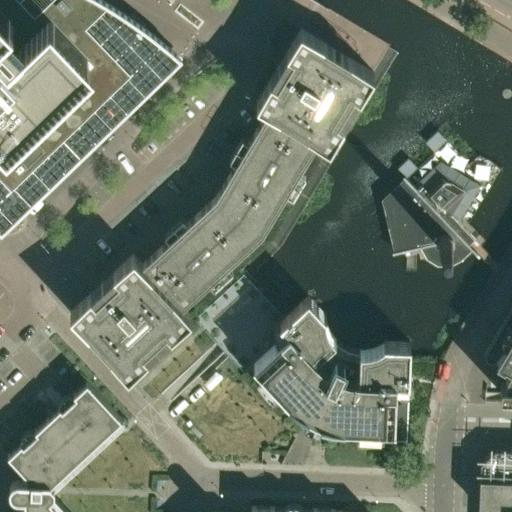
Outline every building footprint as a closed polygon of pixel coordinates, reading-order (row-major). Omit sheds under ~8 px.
[(104,0),(0,0),(0,228),(1,230),(181,56),(170,46),(158,37),(146,28),(142,24),(137,21),(133,18),(120,10),(108,2),(104,0)] [(256,102),(265,107),(267,108),(216,195),(142,262),(133,253),(113,271),(118,277),(95,298),(90,292),(70,311),(128,373),(191,316),(182,306),(262,232),(286,192),(318,139),(329,146),(374,72),(300,27),(256,102)] [(404,177),(381,199),(392,254),(399,252),(417,248),(420,247),(426,258),(437,265),(450,265),(461,259),(471,250),(472,250),(476,255),(477,254),(478,253),(469,244),(474,239),(458,221),(480,185),(440,160),(419,180),(422,183),(417,188),(414,185),(408,179),(406,178),(404,175),(402,176),(404,177)] [(243,275),(195,320),(201,326),(205,331),(216,342),(225,352),(229,356),(243,372),(253,364),(289,404),(290,403),(296,408),(306,414),(308,415),(320,421),(341,427),(341,428),(395,430),(397,382),(409,382),(409,363),(409,361),(410,343),(384,342),(384,343),(374,348),(363,350),(352,349),(342,344),(334,337),(328,327),(325,316),(326,315),(308,296),(293,310),(284,319),(243,274),(243,275)] [(509,343),(499,359),(510,365),(507,370),(505,376),(505,382),(500,382),(500,392),(511,392),(511,333),(507,342),(509,343)] [(24,506),(17,511),(369,511),(335,510),(335,509),(251,505),(250,511),(221,511),(222,511),(217,511),(62,511),(50,498),(54,494),(54,488),(50,484),(121,418),(87,381),(8,454),(7,454),(25,473),(25,481),(19,480),(13,482),(10,486),(9,492),(12,497),(18,499),(24,499),(24,506)] [(511,511),(511,448),(495,447),(480,461),(477,511),(511,511)]
